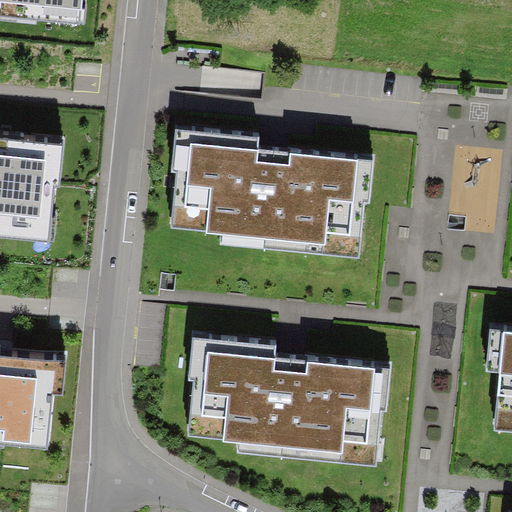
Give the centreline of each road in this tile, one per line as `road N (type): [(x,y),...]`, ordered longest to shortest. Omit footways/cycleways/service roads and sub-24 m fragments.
road 1 (residential): [(100,464),(145,0)]
road 2 (residential): [(214,511),(122,464),(100,464)]
